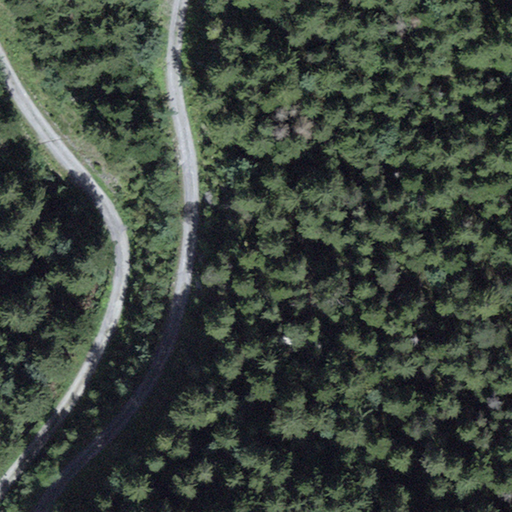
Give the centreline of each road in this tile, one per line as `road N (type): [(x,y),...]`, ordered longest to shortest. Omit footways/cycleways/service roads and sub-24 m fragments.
road 1 (track): [(45,511),(77,462),(127,421),(175,336),(194,232),(193,164),(169,74),(186,0)]
road 2 (track): [(0,59),(127,241),(121,301),(69,407),(0,495)]
